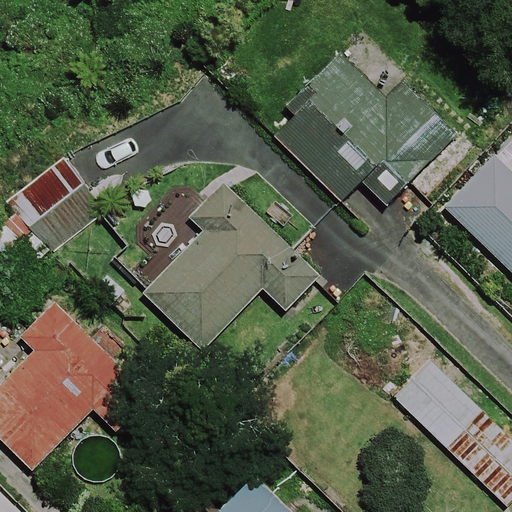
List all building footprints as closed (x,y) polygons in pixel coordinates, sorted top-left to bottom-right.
[(466,125),(368,26),(306,87),(311,92),(267,135),(336,204),(367,174),(391,199),(466,125)] [(511,141),(443,211),(511,279),(511,141)] [(316,280),(218,184),(185,217),(200,232),(139,295),(199,354),(258,293),(281,316),(316,280)] [(45,281),(0,228),(0,316),(2,319),(45,281)] [(152,400),(56,300),(17,338),(30,351),(0,380),(0,444),(27,473),(90,413),(113,437),(152,400)] [(511,499),(511,449),(424,365),(390,401),(503,509),(511,499)] [(282,511),(249,479),(216,511),(282,511)]
